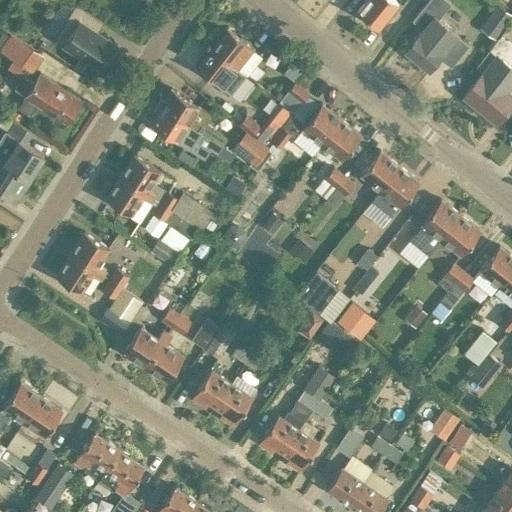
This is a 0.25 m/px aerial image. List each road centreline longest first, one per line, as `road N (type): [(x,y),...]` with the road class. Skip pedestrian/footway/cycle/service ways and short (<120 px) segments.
road 1 (residential): [(284,511),(0,318)]
road 2 (residential): [(188,0),(0,284)]
road 3 (residential): [(511,203),(264,0)]
